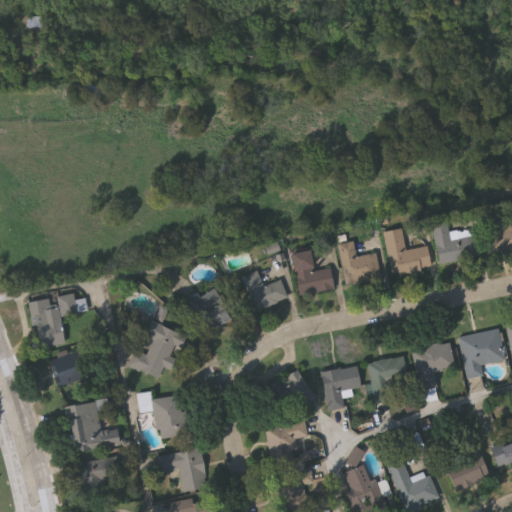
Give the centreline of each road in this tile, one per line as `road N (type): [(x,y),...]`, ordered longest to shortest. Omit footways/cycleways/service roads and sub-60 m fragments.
road 1 (residential): [(250,511),(230,392),(259,355),(291,338),(511,290)]
road 2 (secondary): [(50,511),(0,343)]
